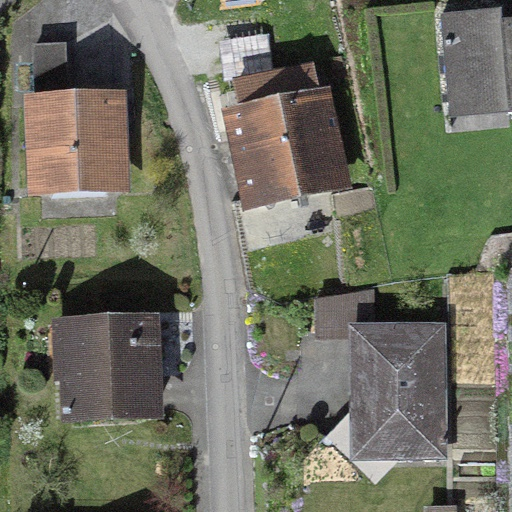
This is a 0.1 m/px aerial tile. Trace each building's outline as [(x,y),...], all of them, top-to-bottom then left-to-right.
[(511,22),(491,24),(490,12),(442,17),(450,117),(511,112),(511,22)] [(336,183),(312,74),(236,90),(246,134),(230,138),(244,202),(336,183)] [(35,107),(38,188),(118,185),(115,104),(35,107)] [(441,455),(440,333),(365,333),(365,295),(316,304),(316,333),(354,333),(354,412),(328,440),(377,486),(406,455),(441,455)] [(150,324),(62,326),(63,376),(73,375),(74,416),(153,413),(150,324)]
